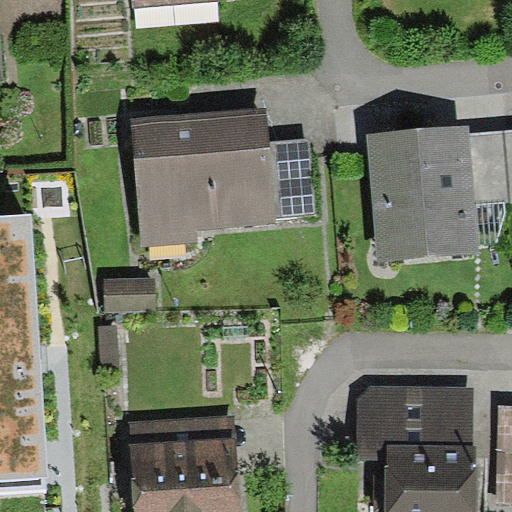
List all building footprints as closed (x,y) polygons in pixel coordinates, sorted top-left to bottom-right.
[(19,0),(0,0),(0,90),(26,88),(19,0)] [(280,0),(150,0),(151,14),(280,2),(280,0)] [(268,115),(132,126),(142,253),(197,248),(196,238),(278,232),(277,223),(271,147),(268,115)] [(468,134),(369,143),(380,268),(480,259),(475,207),(469,139),(468,134)] [(502,136),(469,139),(475,207),(508,204),(502,136)] [(310,144),(271,147),(277,223),(316,220),(310,144)] [(0,500),(53,499),(42,194),(0,195),(0,500)] [(485,511),(494,385),(385,378),(376,511),(485,511)] [(247,511),(244,415),(134,420),(137,511),(247,511)]
